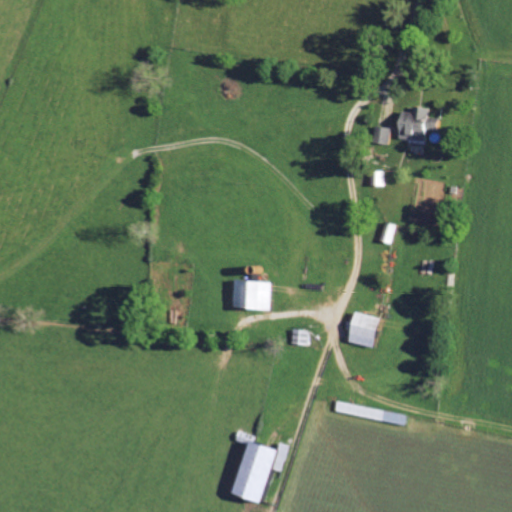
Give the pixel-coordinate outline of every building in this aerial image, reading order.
[(425,144),(426,131),(437,132),(437,118),(428,117),(428,108),(413,107),(413,113),(399,112),(398,139),(409,139),(409,144),(425,144)] [(373,143),(389,145),(391,128),(375,127),(373,143)] [(232,308),(269,309),(270,282),(232,280),(232,308)] [(347,343),(373,347),(378,317),(352,312),(347,343)] [(228,495),(257,504),(274,450),(245,441),(228,495)] [(283,471),(287,445),(277,443),(273,470),(283,471)]
